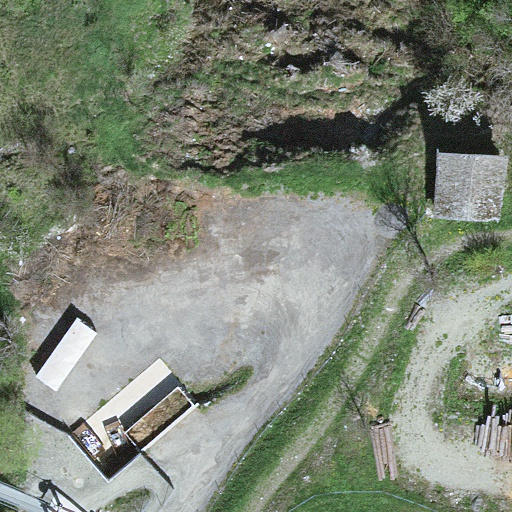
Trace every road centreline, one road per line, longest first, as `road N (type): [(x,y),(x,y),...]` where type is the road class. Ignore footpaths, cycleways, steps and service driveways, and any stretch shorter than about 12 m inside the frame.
road 1 (track): [(194,491),(329,288),(293,253),(75,342)]
road 2 (track): [(251,511),(442,252),(511,220)]
